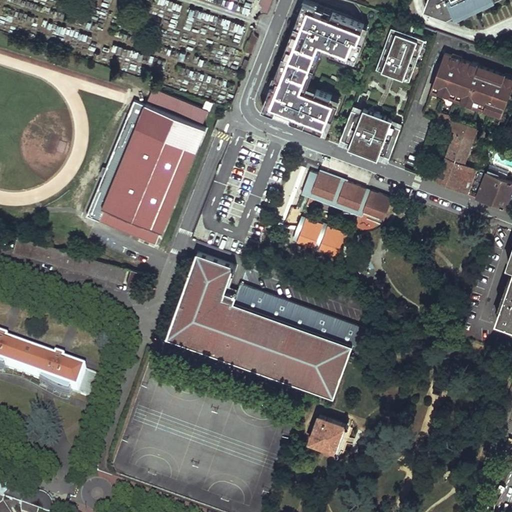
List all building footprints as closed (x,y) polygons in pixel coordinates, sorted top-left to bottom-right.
[(261,10),(262,13),(268,13),(272,0),(260,0),(260,2),(263,6),(261,10)] [(308,2),(304,0),(303,0),(291,32),(296,34),(308,2)] [(511,0),(482,0),(481,1),(480,0),(446,0),(445,1),(443,0),(427,0),(426,6),(449,14),(456,11),(457,13),(492,0),(511,0)] [(358,39),(364,23),(332,11),(331,16),(315,9),(316,5),(308,2),(296,34),(291,32),(274,76),(279,78),(266,110),(274,113),(276,108),(292,115),(290,119),(322,132),(328,116),(333,118),(339,103),(330,99),(332,95),(316,89),(315,94),(306,90),(308,85),(310,79),(305,78),(315,51),(320,53),(322,48),(324,43),(333,46),(331,51),(346,57),(348,52),(357,56),(363,41),(358,39)] [(332,11),(316,5),(315,9),(331,16),(332,11)] [(388,14),(383,29),(392,33),(398,17),(388,14)] [(363,41),(369,25),(364,23),(358,39),(363,41)] [(258,36),(254,31),(246,51),(252,53),(258,36)] [(324,43),(322,48),(331,51),(333,46),(324,43)] [(305,78),(310,79),(320,53),(315,51),(305,78)] [(439,85),(437,92),(449,96),(451,89),(463,94),(461,100),(473,105),(475,98),(487,103),(485,109),(496,113),(498,107),(504,109),(507,97),(510,88),(511,87),(511,84),(511,76),(444,52),(433,83),(439,85)] [(274,76),(262,108),(266,110),(279,78),(274,76)] [(439,85),(433,83),(431,89),(437,92),(439,85)] [(316,89),(308,85),(306,90),(315,94),(316,89)] [(148,98),(203,122),(209,111),(153,87),(148,98)] [(451,89),(449,96),(461,100),(463,94),(451,89)] [(487,103),(475,98),(473,105),(485,109),(487,103)] [(276,108),(274,113),(290,119),(292,115),(276,108)] [(435,121),(447,125),(452,114),(439,109),(435,121)] [(352,132),(383,146),(395,118),(393,118),(395,113),(388,110),(386,114),(377,111),(375,117),(361,111),(352,132)] [(103,207),(105,207),(161,230),(163,231),(201,138),(142,112),(103,207)] [(322,132),(327,133),(333,118),(328,116),(322,132)] [(437,181),(467,193),(477,167),(465,163),(477,128),(459,122),(443,165),(437,181)] [(433,180),(437,181),(443,165),(439,163),(433,180)] [(487,170),(506,177),(509,170),(490,163),(487,170)] [(511,179),(506,177),(487,170),(477,166),(477,167),(467,193),(511,208),(511,179)] [(318,172),(310,169),(303,186),(311,189),(364,210),(384,218),(392,197),(370,189),(370,191),(365,189),(366,187),(345,179),(343,182),(339,181),(340,177),(319,169),(318,172)] [(309,195),(362,215),(364,210),(311,189),(309,195)] [(100,220),(156,242),(161,230),(105,207),(100,220)] [(12,250),(123,283),(128,267),(67,249),(17,235),(12,250)] [(168,335),(332,395),(349,350),(360,354),(369,329),(240,282),(235,295),(225,290),(234,264),(197,251),(168,335)] [(511,251),(508,263),(511,264),(511,276),(511,279),(509,278),(499,303),(502,304),(497,319),(511,323),(511,251)] [(142,271),(131,268),(126,284),(137,287),(142,271)] [(376,316),(402,325),(406,313),(380,304),(376,316)] [(0,364),(78,393),(86,371),(65,363),(66,361),(57,358),(56,360),(9,343),(10,340),(1,337),(0,340),(0,364)] [(444,381),(437,380),(435,388),(442,390),(444,381)] [(325,417),(318,414),(309,440),(317,442),(316,444),(337,450),(342,435),(346,422),(326,415),(325,417)] [(43,493),(40,492),(35,492),(32,493),(28,494),(25,497),(23,500),(21,503),(25,504),(29,500),(33,497),(38,496),(43,499),(47,503),(49,507),(48,511),(53,511),(54,510),(54,506),(52,501),(50,498),(47,495),(43,493)] [(38,511),(39,510),(43,511),(48,511),(49,507),(47,503),(43,499),(38,496),(33,497),(29,500),(25,504),(21,503),(4,497),(2,503),(3,503),(3,504),(5,498),(21,504),(21,505),(21,506),(21,509),(21,511),(38,511)]
